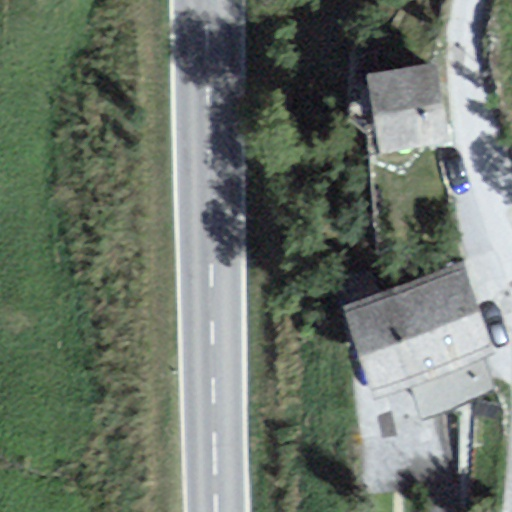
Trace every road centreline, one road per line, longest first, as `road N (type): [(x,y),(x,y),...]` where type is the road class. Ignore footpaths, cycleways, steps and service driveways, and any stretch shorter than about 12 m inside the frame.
road 1 (secondary): [(202,0),(216,511)]
road 2 (residential): [(470,0),(459,36),(467,111),(511,297)]
